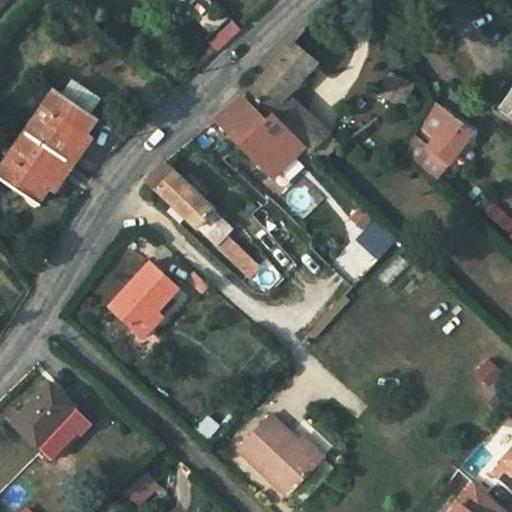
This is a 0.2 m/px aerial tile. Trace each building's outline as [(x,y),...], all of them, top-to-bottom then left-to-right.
[(147,32),(159,46),(182,25),(169,12),(147,32)] [(218,52),(229,41),(222,33),(212,44),(218,52)] [(339,151),(344,147),(330,132),(296,104),(289,98),(302,82),(316,65),(293,45),(248,96),(272,119),(304,149),(320,165),(337,150),(339,151)] [(377,95),(406,102),(414,87),(392,76),(377,95)] [(309,88),(302,82),(289,98),(296,104),(309,88)] [(73,83),(63,96),(91,115),(100,102),(73,83)] [(26,133),(68,162),(79,146),(84,149),(91,139),(87,136),(98,119),(91,115),(63,96),(56,91),(26,133)] [(290,163),(304,149),(272,119),(267,123),(244,100),(219,121),(281,185),(297,170),(290,163)] [(474,134),(437,105),(417,139),(435,154),(449,166),(474,134)] [(68,162),(26,133),(0,171),(0,177),(39,204),(51,187),(55,190),(63,179),(59,176),(68,162)] [(73,165),(84,149),(79,146),(68,162),(73,165)] [(435,154),(424,167),(438,180),(449,166),(435,154)] [(59,176),(63,179),(73,165),(68,162),(59,176)] [(228,222),(204,198),(186,181),(167,162),(149,183),(174,207),(169,213),(181,224),(186,218),(219,248),(229,238),(220,230),(228,222)] [(192,174),(186,181),(204,198),(210,192),(192,174)] [(376,261),(395,240),(370,217),(351,238),(376,261)] [(236,231),(228,222),(220,230),(229,238),(236,231)] [(219,248),(250,278),(260,268),(229,238),(219,248)] [(159,311),(180,288),(153,262),(111,308),(138,333),(159,311)] [(165,317),(159,311),(138,333),(144,339),(165,317)] [(471,372),(485,382),(496,367),(482,357),(471,372)] [(53,460),(90,421),(51,383),(21,414),(15,410),(8,418),(53,460)] [(196,431),(208,441),(221,426),(209,416),(196,431)] [(273,417),(240,451),(288,498),(321,464),(300,444),(273,417)] [(304,440),(300,444),(321,464),(324,460),(304,440)] [(511,456),(506,463),(508,464),(498,476),(511,487),(511,456)] [(128,493),(139,505),(159,487),(149,475),(128,493)] [(506,511),(476,485),(456,511),(506,511)]
